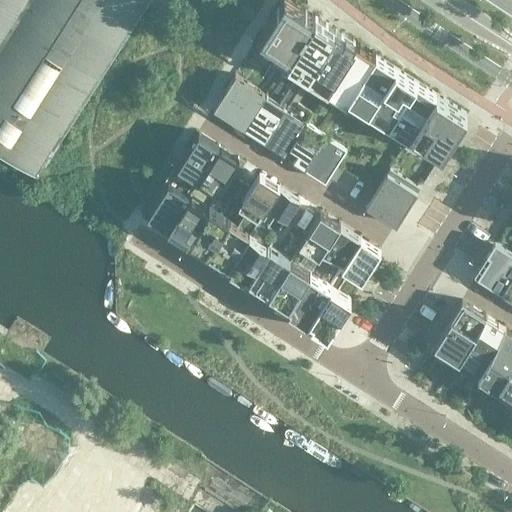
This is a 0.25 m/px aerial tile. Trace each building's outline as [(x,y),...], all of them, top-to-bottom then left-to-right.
[(290,0),(281,0),(253,45),(283,65),(287,59),(315,16),(290,0)] [(254,110),(244,127),(264,140),(275,123),(293,96),(308,73),(307,72),(335,29),(315,16),(287,59),(301,68),(280,102),(265,93),(254,110)] [(335,29),(307,72),(308,73),(327,85),(355,41),(335,29)] [(355,41),(327,85),(341,94),(334,104),(341,109),(348,98),(376,54),(355,41)] [(376,54),(348,98),(368,111),(396,67),(376,54)] [(396,67),(368,111),(388,124),(416,80),(396,67)] [(239,68),(235,74),(245,80),(249,74),(239,68)] [(224,91),(213,107),(213,108),(244,127),(254,110),(265,93),(245,80),(235,74),(224,91)] [(416,80),(388,124),(408,137),(436,93),(416,80)] [(408,137),(408,138),(438,157),(447,144),(447,143),(466,112),(436,93),(408,137)] [(275,123),(264,140),(284,153),(289,145),(295,135),(306,119),(312,109),(293,96),(275,123)] [(295,135),(289,145),(290,146),(297,150),(297,151),(293,158),(305,166),(316,148),(326,132),(318,127),(306,119),(295,135)] [(219,144),(198,131),(147,212),(167,225),(219,144)] [(316,148),(305,166),(324,178),(325,179),(337,161),(347,145),(326,132),(316,148)] [(219,144),(198,177),(218,190),(239,157),(219,144)] [(396,224),(420,186),(389,167),(365,205),(396,224)] [(248,187),(242,197),(262,210),(266,203),(268,202),(280,183),(259,170),(248,187)] [(209,204),(218,190),(198,177),(167,225),(168,226),(171,221),(190,232),(186,237),(187,238),(209,204)] [(260,213),(228,264),(231,266),(228,269),(243,279),(245,275),(248,277),(270,243),(278,229),(268,223),(276,210),(286,216),(299,196),(280,183),(268,202),(266,203),(269,205),(265,212),(262,210),(260,213)] [(208,251),(229,217),(209,204),(187,238),(208,251)] [(237,222),(229,217),(208,251),(228,264),(260,213),(248,205),(237,222)] [(340,222),(320,209),(290,256),(268,290),(275,294),(273,297),(285,305),(287,302),(289,303),(310,269),(324,247),(340,222)] [(332,258),(343,261),(360,235),(340,222),(324,247),(334,249),(332,258)] [(329,328),(350,295),(338,287),(349,270),(361,278),(381,247),(360,235),(343,261),(330,282),(309,316),(329,328)] [(511,250),(498,242),(477,275),(501,291),(511,273),(511,250)] [(268,290),(290,256),(270,243),(248,277),(268,290)] [(289,303),(309,316),(330,282),(310,269),(289,303)] [(511,273),(501,291),(511,297),(511,273)] [(458,359),(486,315),(462,299),(434,343),(456,358),(458,359)] [(477,370),(505,327),(486,315),(458,359),(477,370)] [(496,383),(511,356),(511,331),(505,327),(477,370),(496,383)] [(511,356),(496,383),(511,392),(511,356)] [(132,511),(98,495),(88,511),(132,511)]
